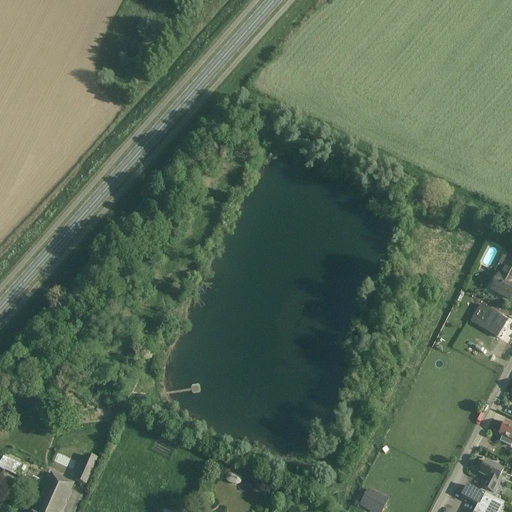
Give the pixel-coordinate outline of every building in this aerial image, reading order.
[(511,258),(501,277),(499,276),(492,290),(509,298),(511,292),(511,258)] [(507,321),(481,305),(470,322),(497,338),(507,321)] [(511,425),(505,422),(499,435),(502,436),(500,442),(511,447),(511,445),(511,425)] [(85,456),(74,481),(81,485),(80,488),(84,490),(97,461),(85,456)] [(0,459),(0,470),(23,476),(25,466),(0,459)] [(480,492),(498,502),(501,497),(493,494),(502,478),(499,477),(503,470),(486,461),(480,473),(486,477),(481,487),(482,487),(480,492)] [(71,492),(75,483),(51,473),(33,511),(62,511),(71,493),(71,492)] [(235,484),(237,475),(228,473),(226,482),(235,484)] [(498,502),(480,492),(479,493),(467,486),(461,497),(478,506),(474,511),(501,511),(505,505),(498,502)] [(368,489),(359,505),(371,511),(381,511),(388,500),(368,489)]
